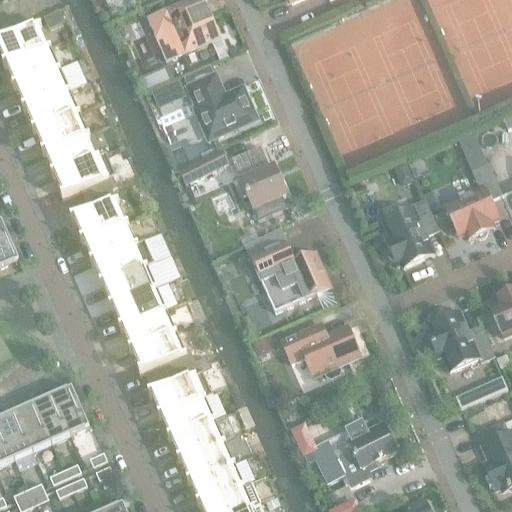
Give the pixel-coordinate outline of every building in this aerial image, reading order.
[(220,42),(202,0),(198,0),(148,22),(166,65),(220,42)] [(66,24),(61,13),(51,17),(56,28),(66,24)] [(41,27),(0,45),(0,52),(7,68),(4,70),(4,71),(48,51),(39,30),(42,29),(41,27)] [(48,51),(4,71),(5,72),(8,70),(17,90),(14,92),(14,93),(60,71),(51,51),(52,51),(51,50),(51,49),(48,51)] [(214,75),(211,68),(183,80),(187,87),(214,75)] [(60,71),(14,93),(14,94),(18,92),(27,112),(23,114),(24,115),(70,93),(61,73),(62,73),(61,72),(61,71),(60,71)] [(224,100),(215,79),(189,91),(198,112),(196,113),(209,143),(256,122),(243,92),(224,100)] [(70,93),(24,115),(24,116),(27,114),(36,134),(33,136),(33,137),(80,115),(71,95),(71,94),(71,93),(70,93)] [(80,115),(33,137),(34,137),(37,136),(46,156),(43,158),(43,159),(89,137),(80,117),(81,117),(81,116),(80,115)] [(511,117),(502,122),(508,134),(511,132),(511,117)] [(89,137),(43,159),(47,158),(56,178),(52,180),(53,181),(96,161),(87,140),(91,139),(90,138),(90,137),(89,137)] [(186,188),(229,167),(222,154),(180,175),(186,188)] [(287,198),(274,170),(260,176),(251,155),(237,161),(246,182),(241,184),(254,213),(258,211),(260,214),(271,209),(269,206),(287,198)] [(96,161),(53,181),(56,180),(65,200),(62,202),(63,203),(82,195),(87,205),(113,193),(118,191),(114,181),(117,180),(116,178),(115,178),(106,158),(107,158),(106,157),(106,156),(96,161)] [(417,184),(408,163),(394,169),(403,189),(417,184)] [(498,224),(490,205),(503,200),(489,169),(473,176),(481,194),(446,210),(459,241),(466,238),(469,244),(475,241),(479,243),(483,242),(487,240),(488,235),(494,233),(492,227),(498,224)] [(91,215),(72,224),(72,225),(76,224),(85,244),(81,246),(82,246),(128,225),(125,226),(116,206),(119,205),(119,203),(117,204),(113,193),(87,205),(91,215)] [(434,195),(423,199),(425,204),(431,217),(442,212),(434,195)] [(427,240),(439,235),(425,204),(412,210),(414,214),(384,227),(391,243),(386,245),(389,251),(387,255),(388,259),(390,263),(395,264),(398,271),(402,269),(404,272),(435,259),(427,240)] [(128,225),(82,246),(82,247),(85,246),(94,266),(91,268),(135,248),(126,228),(129,226),(128,225)] [(17,265),(5,237),(0,226),(0,271),(8,268),(7,266),(14,263),(15,266),(17,265)] [(316,258),(317,258),(316,257),(295,266),(281,233),(246,250),(257,274),(256,274),(275,317),(318,298),(332,292),(331,290),(330,290),(316,258)] [(135,248),(91,268),(92,269),(95,268),(104,288),(101,290),(148,270),(148,271),(155,267),(155,266),(154,266),(145,246),(146,245),(145,245),(145,244),(135,248)] [(148,270),(101,290),(101,291),(105,290),(114,310),(110,311),(111,312),(158,291),(157,291),(148,271),(148,270)] [(158,291),(111,312),(111,313),(114,312),(123,332),(120,333),(120,334),(168,313),(167,313),(158,292),(158,291)] [(511,292),(510,292),(506,293),(502,295),(501,299),(494,302),(497,308),(490,311),(504,342),(511,338),(511,292)] [(168,313),(120,334),(121,335),(124,334),(133,354),(130,355),(130,356),(177,335),(168,314),(168,313)] [(495,361),(481,330),(469,336),(461,317),(430,331),(431,335),(427,337),(430,343),(428,347),(429,352),(431,355),(436,357),(438,363),(443,361),(450,377),(480,363),(481,367),(495,361)] [(361,360),(348,331),(317,344),(312,331),(281,345),(292,369),(305,363),(313,381),(325,376),(327,381),(331,382),(339,379),(341,375),(339,370),(361,360)] [(177,335),(130,356),(130,357),(134,356),(143,376),(139,377),(140,379),(160,370),(165,380),(196,367),(191,357),(187,358),(187,357),(186,357),(177,336),(178,336),(177,335)] [(277,354),(271,341),(253,348),(259,362),(277,354)] [(511,368),(511,367),(508,358),(498,362),(502,372),(511,368)] [(155,397),(149,399),(150,401),(153,399),(162,420),(159,421),(159,422),(206,401),(206,402),(213,399),(213,398),(213,397),(212,398),(203,377),(204,377),(213,373),(208,361),(196,367),(165,380),(151,386),(155,397)] [(509,394),(503,379),(498,382),(492,397),(494,401),(509,394)] [(90,431),(82,413),(73,391),(70,392),(72,394),(65,397),(64,395),(56,399),(56,398),(52,400),(71,440),(90,431)] [(71,440),(52,400),(53,403),(46,406),(45,403),(37,407),(33,408),(52,448),(71,440)] [(206,401),(159,422),(160,423),(163,421),(172,442),(169,443),(169,444),(216,423),(216,422),(215,423),(206,402),(206,401)] [(52,448),(33,408),(34,411),(27,414),(26,412),(19,415),(18,415),(14,417),(33,456),(52,448)] [(288,430),(301,425),(295,412),(283,418),(288,430)] [(33,456),(14,417),(16,419),(9,422),(8,420),(0,423),(0,433),(15,465),(33,456)] [(376,422),(330,445),(352,489),(370,481),(367,475),(378,470),(376,467),(397,456),(384,430),(381,432),(376,422)] [(216,423),(169,444),(169,445),(173,443),(182,464),(178,465),(179,466),(226,445),(226,444),(225,445),(216,424),(217,424),(216,423)] [(314,453),(303,431),(295,435),(305,457),(314,453)] [(0,471),(15,465),(0,433),(0,471)] [(511,433),(511,434),(511,436),(511,437),(483,450),(490,466),(485,468),(497,494),(501,492),(503,496),(509,493),(511,494),(511,433)] [(226,445),(179,466),(179,467),(182,465),(191,486),(188,487),(188,488),(235,467),(226,446),(226,445)] [(108,466),(104,457),(90,463),(94,472),(108,466)] [(235,467),(188,488),(189,489),(192,487),(201,508),(198,509),(198,510),(244,488),(235,468),(236,468),(236,467),(235,466),(235,467)] [(82,477),(78,469),(64,475),(68,483),(82,477)] [(114,479),(110,471),(96,477),(100,486),(114,479)] [(68,483),(64,475),(50,481),(54,490),(68,483)] [(88,491),(84,483),(70,489),(74,497),(88,491)] [(244,488),(198,510),(198,511),(202,509),(202,511),(252,511),(261,508),(251,486),(245,489),(245,488),(244,488)] [(45,496),(45,495),(42,488),(28,494),(32,502),(45,496)] [(74,497),(70,489),(56,495),(60,503),(74,497)] [(32,502),(28,494),(14,500),(18,508),(32,502)] [(49,504),(46,498),(45,496),(32,502),(35,511),(49,504)] [(31,511),(35,511),(32,502),(18,508),(19,511),(31,511)]
